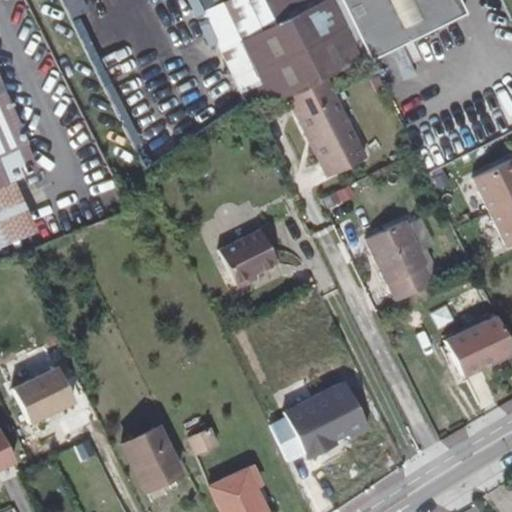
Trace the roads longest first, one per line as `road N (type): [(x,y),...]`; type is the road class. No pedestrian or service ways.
road 1 (unknown): [(0,27),(60,155),(61,171),(46,186)]
road 2 (tertiary): [(511,442),(401,511)]
